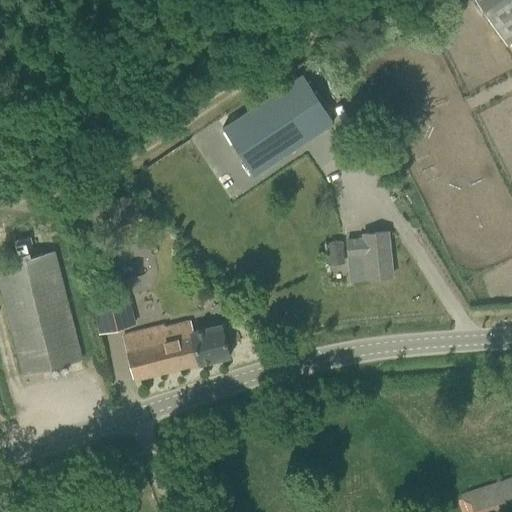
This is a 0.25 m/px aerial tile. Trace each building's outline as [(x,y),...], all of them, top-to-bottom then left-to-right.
[(511,41),(511,0),(476,0),(506,45),(511,41)] [(224,128),(255,175),(333,123),(302,77),(224,128)] [(347,240),(349,257),(351,281),(392,277),(388,231),(363,234),(363,239),(347,240)] [(0,283),(20,374),(82,360),(57,249),(32,255),(28,239),(16,242),(20,257),(0,261),(0,283)] [(327,244),(328,257),(343,256),(342,243),(327,244)] [(96,308),(102,332),(156,318),(149,294),(96,308)] [(123,336),(134,380),(199,363),(199,364),(229,356),(221,325),(192,333),(190,322),(167,328),(166,325),(123,336)] [(109,479),(117,501),(151,489),(143,467),(109,479)] [(511,479),(467,494),(466,494),(471,511),(496,511),(511,507),(511,479)]
